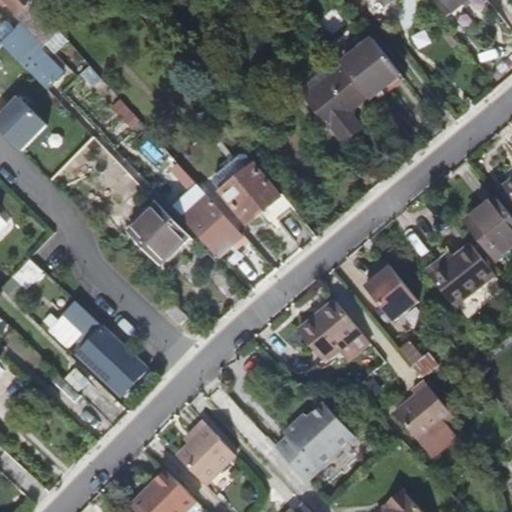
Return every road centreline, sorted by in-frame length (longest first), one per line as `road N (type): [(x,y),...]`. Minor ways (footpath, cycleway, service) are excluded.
road 1 (residential): [(198,365),(511,95)]
road 2 (residential): [(0,152),(74,225),(89,262),(198,365)]
road 3 (residential): [(56,511),(198,365)]
